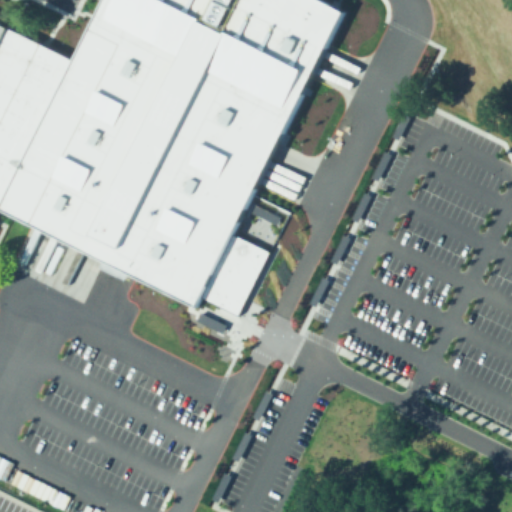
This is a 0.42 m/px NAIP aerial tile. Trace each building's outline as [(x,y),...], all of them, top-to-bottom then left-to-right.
[(0,22),(73,59),(102,0),(321,0),(344,11),(319,61),(264,171),(233,233),(270,251),(238,316),(200,297),(196,306),(127,272),(102,259),(66,241),(0,208),(0,22)] [(398,139),(411,113),(405,110),(392,136),(398,139)] [(377,180),(390,154),(384,151),(371,177),(377,180)] [(357,221),(370,195),(364,192),(351,218),(357,221)] [(280,217),(276,225),(250,212),(254,204),(280,217)] [(336,263),(349,237),(343,235),(330,261),(336,263)] [(102,259),(98,267),(123,279),(127,272),(102,259)] [(315,306),(328,280),(322,277),(309,303),(315,306)] [(226,325),(222,333),(196,320),(200,312),(226,325)] [(258,419),(271,393),(265,390),(252,416),(258,419)] [(238,460),(251,434),(245,431),(232,457),(238,460)] [(218,501),(231,475),(225,473),(212,499),(218,501)]
